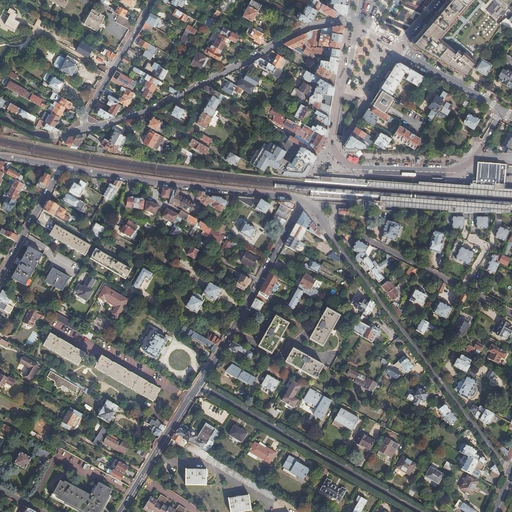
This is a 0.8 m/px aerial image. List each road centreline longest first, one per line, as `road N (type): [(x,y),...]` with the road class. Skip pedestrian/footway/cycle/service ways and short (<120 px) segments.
road 1 (residential): [(324,223),(511,469)]
road 2 (residential): [(355,23),(304,28),(160,104),(86,127)]
road 3 (residential): [(340,96),(331,141),(353,167),(455,171),(501,110)]
road 4 (secondary): [(418,511),(197,385)]
road 5 (residential): [(291,198),(61,167)]
road 6 (residential): [(511,313),(324,223)]
road 7 (secondary): [(197,385),(120,511)]
road 8 (residential): [(86,127),(153,0)]
road 9 (residential): [(61,167),(0,277)]
road 10 (residential): [(197,385),(260,279)]
road 11 (residential): [(396,48),(501,110)]
